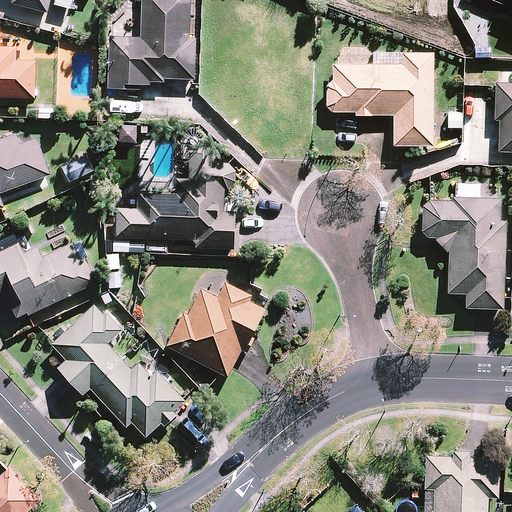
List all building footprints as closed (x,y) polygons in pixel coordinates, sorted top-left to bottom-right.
[(15,0),(14,7),(50,16),(54,0),(15,0)] [(193,0),(144,0),(143,41),(112,40),(110,93),(143,94),(143,88),(153,89),(153,85),(167,85),(167,82),(197,83),(198,42),(193,42),(193,0)] [(431,2),(430,0),(398,0),(401,9),(431,2)] [(511,0),(483,0),(511,11),(511,0)] [(0,100),(38,102),(39,64),(19,63),(20,51),(2,50),(3,33),(0,32),(0,100)] [(437,150),(437,56),(404,56),(404,68),(335,68),(335,84),(329,89),(329,110),(335,116),(357,116),(357,119),(396,119),(396,150),(437,150)] [(511,86),(498,86),(496,124),(502,125),(501,155),(511,155),(511,86)] [(464,113),(448,112),(447,129),(464,130),(464,113)] [(18,137),(0,143),(0,213),(6,211),(8,211),(3,197),(53,178),(39,141),(22,148),(18,137)] [(72,186),(97,174),(90,159),(65,171),(72,186)] [(120,212),(119,240),(198,243),(198,251),(236,253),(238,215),(226,214),(227,192),(229,192),(237,185),(238,174),(230,166),(192,165),(191,182),(179,182),(178,196),(140,195),(139,212),(120,212)] [(451,255),(449,297),(468,298),(467,311),(505,313),(506,301),(508,225),(503,224),(503,203),(453,201),(453,204),(434,204),(432,203),(425,210),(424,235),(430,242),(438,242),(451,255)] [(30,316),(32,319),(100,286),(88,261),(84,263),(75,246),(45,261),(40,250),(25,257),(20,247),(0,256),(0,294),(2,298),(6,295),(19,322),(30,316)] [(169,349),(230,381),(244,353),(249,356),(256,342),(253,340),(267,312),(252,304),(255,299),(229,286),(221,301),(204,292),(190,318),(187,316),(169,349)] [(97,308),(53,347),(68,364),(60,371),(85,399),(93,392),(128,431),(134,425),(147,440),(164,426),(166,429),(179,418),(176,414),(187,404),(160,373),(153,379),(141,365),(133,372),(110,347),(125,334),(109,316),(106,318),(97,308)] [(437,493),(435,511),(489,511),(490,501),(501,501),(502,462),(473,461),(473,454),(454,453),(454,460),(428,459),(426,487),(426,493),(437,493)] [(32,511),(43,503),(12,470),(10,472),(0,481),(0,511),(32,511)]
